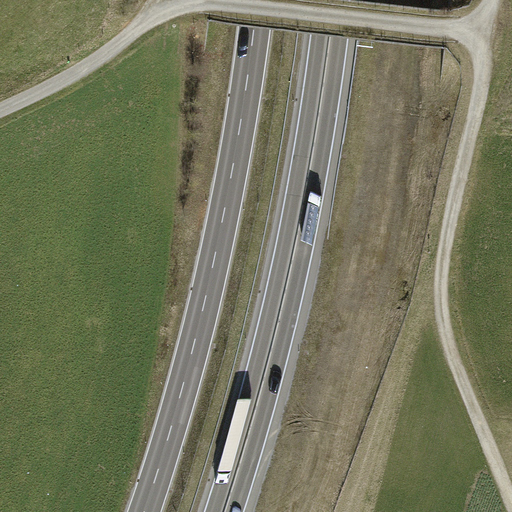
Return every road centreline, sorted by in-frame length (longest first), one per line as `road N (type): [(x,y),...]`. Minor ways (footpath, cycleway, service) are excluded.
road 1 (track): [(511,507),(455,365),(441,281),(489,33),(445,28)]
road 2 (primary): [(145,511),(215,259),(259,0)]
road 3 (trunk): [(324,0),(286,239),(214,511)]
road 4 (trunk): [(235,511),(306,243),(344,0)]
road 5 (track): [(210,2),(170,10),(95,62),(0,110)]
road 6 (track): [(210,2),(445,28)]
